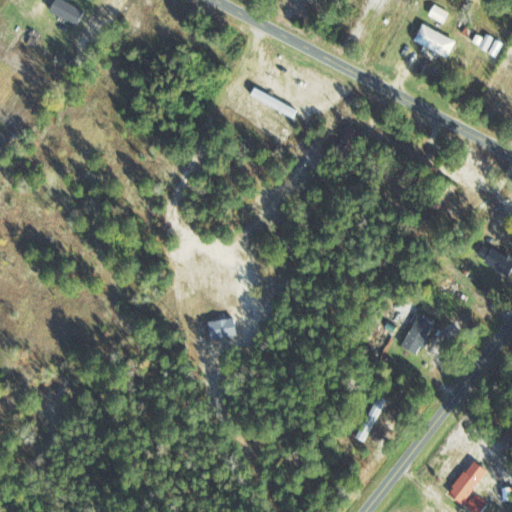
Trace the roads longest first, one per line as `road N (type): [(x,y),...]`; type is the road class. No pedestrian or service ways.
road 1 (residential): [(511,170),(195,0)]
road 2 (residential): [(374,511),(511,325)]
